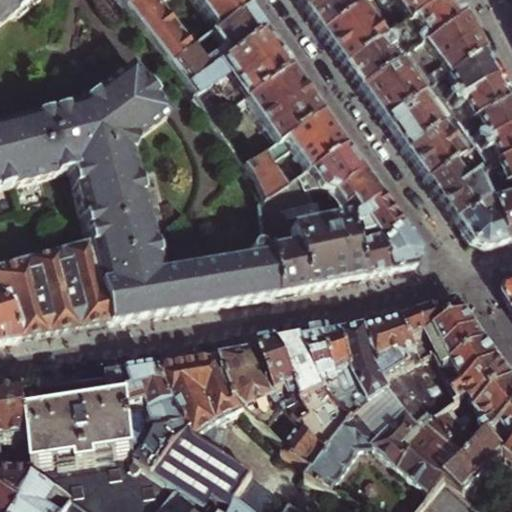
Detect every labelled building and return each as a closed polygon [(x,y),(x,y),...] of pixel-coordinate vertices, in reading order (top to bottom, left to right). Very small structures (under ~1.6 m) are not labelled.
[(253,264),(153,280),(129,159),(135,145),(168,121),(130,71),(80,108),(0,128),(0,28),(37,0),(0,0),(0,198),(66,182),(82,251),(106,328),(149,321),(213,311),(269,302),(263,262),(253,264)] [(113,0),(121,11),(134,0),(113,0)] [(134,0),(121,11),(166,67),(187,52),(159,12),(174,0),(188,0),(213,34),(244,13),(234,0),(134,0)] [(294,0),(297,5),(303,13),(322,0),(294,0)] [(322,0),(303,13),(314,29),(320,37),(370,2),(372,0),(322,0)] [(409,22),(440,0),(372,0),(370,2),(392,34),(401,27),(409,22)] [(408,57),(460,19),(453,6),(449,0),(440,0),(409,22),(419,36),(411,42),(401,27),(392,34),(408,57)] [(370,2),(320,37),(332,55),(342,69),(392,34),(370,2)] [(166,67),(183,89),(261,37),(255,28),(244,13),(213,34),(187,52),(166,67)] [(431,89),(478,56),(472,44),(460,19),(408,57),(422,76),(428,84),(431,89)] [(392,34),(342,69),(353,84),(359,94),(408,57),(392,34)] [(183,89),(210,124),(224,115),(287,74),(283,68),(266,45),(261,37),(183,89)] [(443,110),(491,80),(484,68),(478,56),(431,89),(429,90),(443,110)] [(408,57),(359,94),(363,100),(378,120),(380,124),(420,96),(405,75),(410,72),(414,78),(420,78),(422,76),(408,57)] [(245,110),(273,150),(318,118),(304,98),(287,74),(224,115),(228,121),(245,110)] [(428,84),(422,76),(420,78),(414,78),(424,91),(424,88),(426,86),(428,84)] [(468,125),(502,104),(498,94),(491,80),(443,110),(449,118),(460,111),(464,118),(468,125)] [(420,96),(380,124),(392,142),(402,155),(451,122),(449,118),(443,110),(429,90),(425,93),(420,96)] [(473,154),(511,128),(511,122),(509,116),(502,104),(468,125),(458,131),(473,154)] [(241,172),(263,205),(283,191),(269,171),(289,156),(301,173),(296,176),(299,181),(305,177),(342,152),(330,135),(318,118),(273,150),(241,172)] [(468,125),(464,118),(453,125),(458,131),(468,125)] [(451,122),(402,155),(414,173),(423,186),(448,169),(454,166),(473,154),(458,131),(453,125),(451,122)] [(487,174),(511,159),(511,128),(473,154),(487,174)] [(305,177),(318,195),(325,197),(358,175),(351,165),(342,152),(305,177)] [(473,154),(454,166),(455,169),(460,169),(463,168),(469,177),(473,182),(480,178),(486,175),(487,174),(473,154)] [(511,186),(511,159),(487,174),(486,175),(488,179),(491,180),(494,178),(496,181),(485,187),(480,178),(473,182),(484,199),(494,195),(511,186)] [(448,169),(423,186),(436,205),(449,224),(480,205),(485,202),(484,199),(473,182),(461,189),(458,183),(448,169)] [(338,223),(339,224),(376,201),(368,189),(358,175),(325,197),(327,198),(332,203),(338,223)] [(461,189),(473,182),(469,177),(458,183),(461,189)] [(263,262),(269,302),(298,296),(343,287),(357,284),(344,241),(339,224),(338,223),(313,229),(306,195),(302,190),(298,194),(292,186),(283,191),(263,205),(257,209),(261,252),(255,253),(254,253),(252,255),(251,257),(251,259),(251,261),(251,263),(253,264),(263,262)] [(480,205),(500,249),(511,245),(511,202),(500,208),(494,195),(484,199),(485,202),(480,205)] [(339,224),(344,241),(370,234),(376,244),(398,232),(385,213),(376,201),(339,224)] [(480,205),(449,224),(459,238),(466,249),(481,254),(500,249),(480,205)] [(386,278),(411,273),(417,258),(408,245),(398,232),(376,244),(373,246),(386,278)] [(344,241),(357,284),(372,281),(386,278),(373,246),(376,244),(370,234),(344,241)] [(106,328),(82,251),(0,272),(0,320),(14,343),(45,339),(101,329),(106,328)] [(511,296),(505,298),(503,308),(511,320),(511,296)] [(463,317),(458,309),(447,312),(419,322),(429,343),(468,325),(463,317)] [(0,320),(0,346),(1,346),(14,343),(0,320)] [(409,325),(402,328),(397,330),(387,333),(380,335),(377,335),(366,337),(379,380),(388,400),(407,424),(408,427),(421,441),(408,453),(444,489),(463,468),(449,443),(441,429),(464,416),(459,404),(455,398),(450,387),(446,379),(438,364),(429,343),(419,322),(409,325)] [(429,343),(438,364),(477,338),(473,331),(468,325),(429,343)] [(379,380),(366,337),(354,340),(342,342),(353,381),(370,414),(388,400),(379,380)] [(438,364),(446,379),(487,351),(482,345),(477,338),(438,364)] [(353,381),(342,342),(332,344),(324,346),(337,385),(343,395),(349,404),(361,422),(370,414),(353,381)] [(337,385),(324,346),(313,348),(303,350),(326,400),(352,431),(361,422),(349,404),(342,409),(337,402),(340,397),(343,395),(337,385)] [(326,400),(303,350),(292,352),(279,354),(304,414),(314,427),(301,435),(303,437),(325,462),(340,446),(352,431),(326,400)] [(446,379),(450,387),(460,382),(468,395),(499,369),(492,359),(487,351),(446,379)] [(304,414),(279,354),(269,356),(257,359),(273,398),(279,407),(284,414),(299,433),(301,435),(314,427),(304,414)] [(273,398),(257,359),(241,362),(221,366),(239,413),(246,420),(250,424),(279,407),(273,398)] [(239,413),(221,366),(192,370),(158,376),(181,427),(190,439),(196,448),(216,432),(246,420),(239,413)] [(463,400),(459,404),(464,416),(441,429),(449,443),(474,424),(478,422),(511,390),(511,385),(506,378),(499,369),(468,395),(463,400)] [(181,427),(158,376),(138,379),(130,380),(133,398),(130,398),(131,425),(132,431),(119,456),(151,480),(190,439),(181,427)] [(133,398),(130,380),(102,384),(62,391),(24,396),(32,434),(32,447),(34,480),(35,488),(58,502),(73,511),(163,511),(175,497),(151,480),(119,456),(132,431),(131,425),(130,398),(133,398)] [(494,442),(511,426),(511,390),(478,422),(494,442)] [(32,434),(24,396),(3,400),(0,400),(0,452),(32,447),(32,434)] [(310,481),(308,484),(331,498),(356,467),(367,465),(430,505),(444,489),(408,453),(421,441),(408,427),(407,424),(388,400),(370,414),(361,422),(352,431),(340,446),(325,462),(310,481)] [(284,414),(279,407),(250,424),(267,440),(284,414)] [(463,468),(480,453),(467,437),(475,430),(477,427),(474,424),(449,443),(463,468)] [(508,463),(511,459),(511,426),(494,442),(490,445),(508,463)] [(285,458),(282,461),(310,481),(325,462),(303,437),(301,435),(299,433),(281,454),(285,458)] [(235,511),(236,511),(252,486),(197,449),(196,448),(190,439),(151,480),(175,497),(194,510),(191,511),(235,511)] [(444,489),(463,504),(501,470),(508,463),(490,445),(480,453),(463,468),(444,489)] [(501,470),(511,480),(511,459),(508,463),(501,470)] [(19,511),(35,488),(34,480),(0,479),(0,499),(19,511)] [(51,511),(58,502),(35,488),(19,511),(51,511)] [(175,497),(163,511),(191,511),(194,510),(175,497)] [(19,511),(0,499),(0,511),(19,511)]
